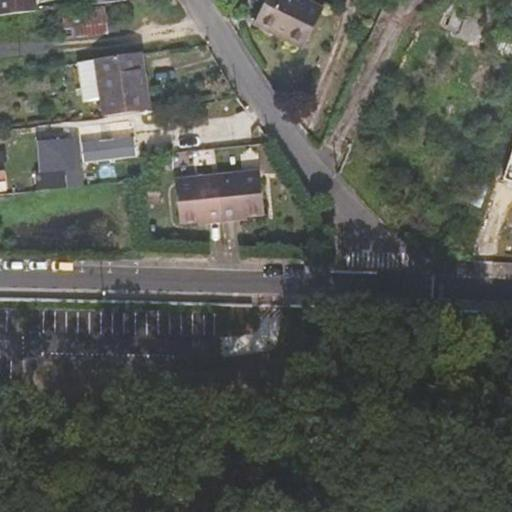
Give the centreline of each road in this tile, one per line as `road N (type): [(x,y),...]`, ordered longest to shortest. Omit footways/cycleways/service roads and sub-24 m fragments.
road 1 (residential): [(395,287),(0,281)]
road 2 (residential): [(395,287),(362,221),(303,159),(200,0)]
